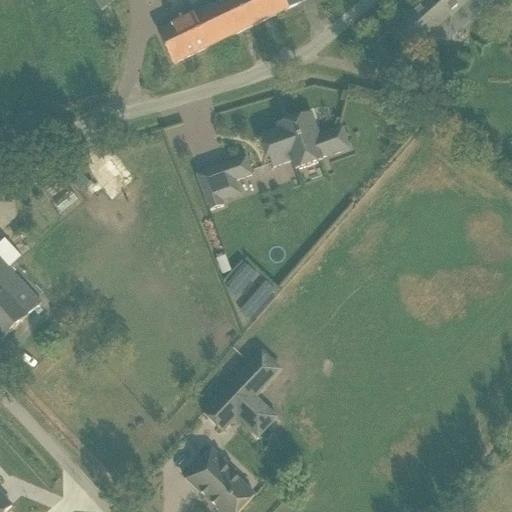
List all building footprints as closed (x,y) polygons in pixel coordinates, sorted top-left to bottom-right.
[(93,0),(101,11),(119,0),(93,0)] [(191,17),(183,21),(158,33),(173,65),(300,4),(297,0),(226,0),(212,7),(209,0),(198,0),(185,6),(191,17)] [(471,0),(423,0),(397,24),(415,48),(429,37),(452,38),(454,17),(471,0)] [(280,130),(261,137),(272,169),(290,162),(293,171),(323,160),(322,158),(330,155),(348,149),(341,129),(323,136),(319,137),(310,114),(278,125),(280,130)] [(213,171),(196,177),(209,212),(223,207),(220,197),(238,191),(235,182),(252,176),(247,161),(214,173),(213,171)] [(55,169),(45,178),(58,194),(69,185),(55,169)] [(225,258),(216,261),(221,276),(230,273),(225,258)] [(0,277),(9,270),(0,259),(0,277)] [(0,340),(1,341),(41,305),(9,270),(0,277),(0,340)] [(68,323),(47,342),(65,363),(86,344),(68,323)] [(251,365),(202,415),(222,434),(237,419),(246,409),(267,429),(277,419),(255,398),(257,397),(258,396),(270,384),(251,365)] [(240,476),(212,450),(184,480),(217,511),(240,511),(255,497),(236,479),(240,476)] [(0,511),(5,511),(11,507),(0,494),(0,511)]
